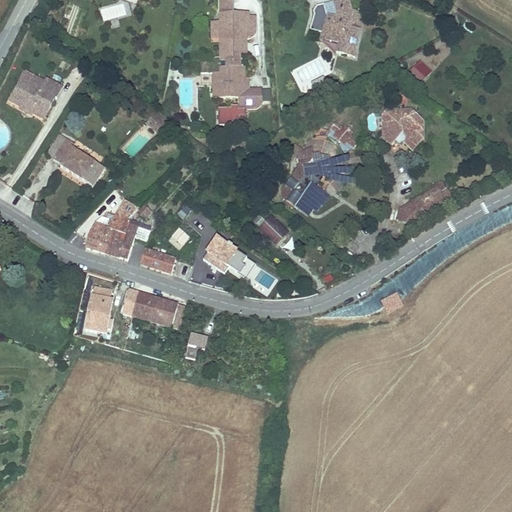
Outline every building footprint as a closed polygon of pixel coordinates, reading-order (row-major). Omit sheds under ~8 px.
[(220,0),(221,14),(235,14),(234,0),(220,0)] [(346,0),(343,0),(322,7),(327,17),(329,17),(323,42),(331,44),(340,46),(338,56),(356,60),(357,46),(363,23),(362,19),(361,17),(360,15),(358,14),(351,12),(346,0)] [(221,40),(221,63),(229,62),(229,69),(222,69),(222,74),(216,74),(217,85),(214,85),(214,101),(239,100),(240,109),(232,109),(232,112),(219,112),(220,129),(233,129),(233,126),(236,126),(236,125),(240,125),(240,120),(247,120),(247,112),(256,112),(257,111),(259,111),(260,110),(261,109),(262,108),(263,107),(264,105),(264,103),(263,91),(250,91),(247,91),(246,81),(246,68),(239,69),(239,62),(241,62),(241,55),(248,54),(247,41),(249,41),(250,40),(251,40),(253,39),(254,39),(255,38),(256,37),(257,35),(257,33),(257,31),(257,18),(250,18),(242,18),(242,14),(235,14),(221,14),(221,22),(224,22),(224,40),(221,40)] [(221,22),(213,22),(213,40),(221,40),(224,40),(224,22),(221,22)] [(432,72),(420,61),(409,74),(421,84),(432,72)] [(199,82),(212,82),(211,72),(199,72),(199,82)] [(24,91),(28,83),(40,88),(41,85),(23,76),(17,88),(24,91)] [(310,83),(315,95),(329,88),(323,77),(310,83)] [(52,98),(57,88),(43,81),(41,85),(40,88),(38,91),(52,98)] [(17,88),(8,104),(41,121),(52,98),(38,91),(40,88),(28,83),(24,91),(17,88)] [(381,117),(382,141),(390,149),(395,145),(399,146),(404,144),(413,151),(424,140),(425,123),(412,111),(387,111),(381,117)] [(162,139),(172,128),(157,115),(147,126),(162,139)] [(366,126),(358,120),(353,127),(344,120),(339,127),(341,130),(335,137),(342,142),(348,136),(354,140),(348,147),(356,153),(361,147),(364,148),(370,140),(361,133),(366,126)] [(62,138),(49,158),(62,166),(60,169),(95,190),(106,171),(73,151),(76,146),(62,138)] [(212,152),(207,148),(198,159),(203,164),(212,152)] [(313,156),(312,148),(309,148),(306,149),(300,155),(298,158),(295,173),(282,192),(282,200),(286,205),(308,218),(320,212),(330,198),(313,187),(321,183),(320,155),(313,156)] [(214,172),(222,161),(212,152),(203,164),(214,172)] [(415,229),(419,219),(452,198),(442,182),(401,210),(400,209),(396,222),(415,229)] [(129,265),(136,242),(147,244),(152,228),(130,221),(140,212),(126,203),(117,215),(113,222),(103,219),(96,224),(86,250),(129,265)] [(177,213),(183,221),(192,213),(186,206),(177,213)] [(145,222),(152,214),(146,209),(139,216),(145,222)] [(290,235),(272,218),(259,231),(277,247),(290,235)] [(203,263),(225,278),(229,272),(240,280),(245,273),(242,270),(248,262),(218,242),(203,263)] [(171,278),(177,261),(146,251),(140,268),(171,278)] [(94,289),(85,336),(107,340),(114,303),(111,302),(113,292),(94,289)] [(122,319),(132,322),(139,296),(129,293),(122,319)] [(397,294),(381,302),(387,315),(404,307),(397,294)] [(182,333),(189,310),(139,296),(132,322),(172,333),(172,330),(182,333)] [(191,338),(188,353),(205,357),(209,342),(191,338)]
